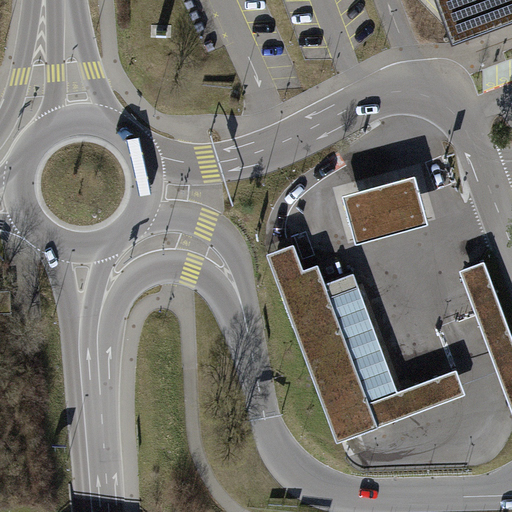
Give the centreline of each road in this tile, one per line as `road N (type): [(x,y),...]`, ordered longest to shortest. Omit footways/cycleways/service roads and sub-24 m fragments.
road 1 (tertiary): [(103,511),(85,247)]
road 2 (tertiary): [(85,247),(122,235),(146,201),(143,158),(112,126)]
road 3 (trunk): [(37,0),(0,131)]
road 4 (tertiary): [(112,126),(68,0)]
road 5 (tertiary): [(66,0),(57,126)]
